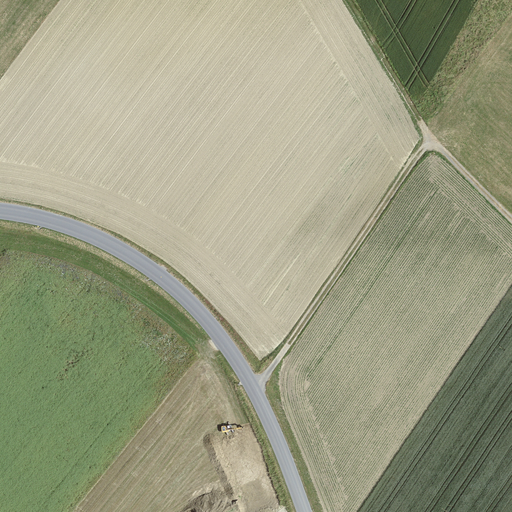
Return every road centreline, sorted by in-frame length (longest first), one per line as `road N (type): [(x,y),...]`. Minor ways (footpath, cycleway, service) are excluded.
road 1 (tertiary): [(302,511),(254,388),(197,310),(102,239),(0,209)]
road 2 (track): [(254,388),(429,140)]
road 3 (track): [(429,140),(351,0)]
